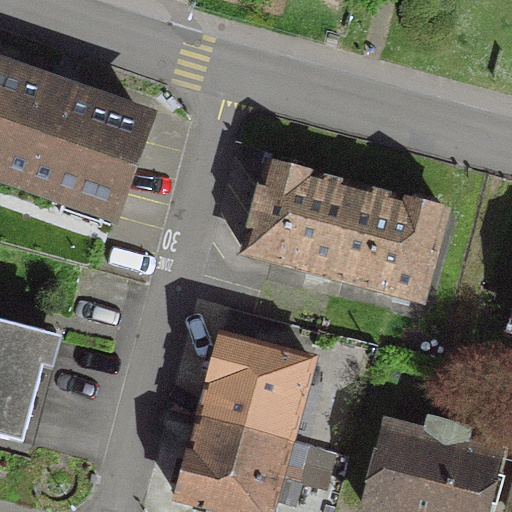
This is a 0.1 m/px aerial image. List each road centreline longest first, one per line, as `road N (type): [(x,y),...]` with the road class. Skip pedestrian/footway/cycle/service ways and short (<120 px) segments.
road 1 (residential): [(244,74),(110,511)]
road 2 (secondary): [(244,74),(511,147)]
road 3 (secondary): [(23,0),(244,74)]
